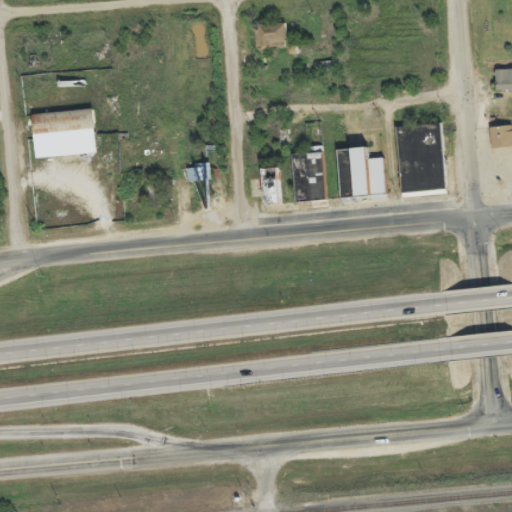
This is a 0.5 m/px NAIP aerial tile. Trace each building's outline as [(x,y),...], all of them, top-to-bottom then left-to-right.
[(254,56),(283,55),(283,32),(253,33),(254,56)] [(494,99),(511,98),(511,76),(493,77),(494,99)] [(32,166),(93,162),(90,118),(29,122),(32,166)] [(442,198),(440,132),(395,134),(398,199),(442,198)] [(487,136),(489,157),(511,154),(511,138),(510,139),(510,134),(487,136)] [(185,190),(208,189),(208,173),(184,174),(185,190)]
